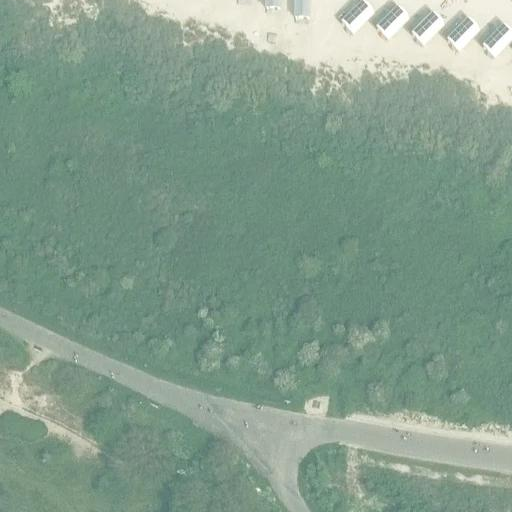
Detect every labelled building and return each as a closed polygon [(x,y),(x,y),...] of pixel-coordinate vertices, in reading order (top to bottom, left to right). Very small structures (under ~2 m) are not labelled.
[(254,0),(244,0),(244,12),(255,12),(254,0)] [(282,0),(273,0),(272,20),(281,21),(282,0)] [(312,0),(303,0),(302,31),(312,31),(312,0)] [(341,6),(332,5),(331,39),(340,39),(341,6)] [(370,14),(360,14),(360,49),(370,49),(370,14)] [(399,23),(391,22),(388,55),(396,56),(399,23)] [(508,30),(498,30),(499,53),(509,53),(508,30)] [(438,32),(427,32),(428,55),(438,54),(438,32)] [(474,32),(464,32),(465,54),(475,54),(474,32)]
